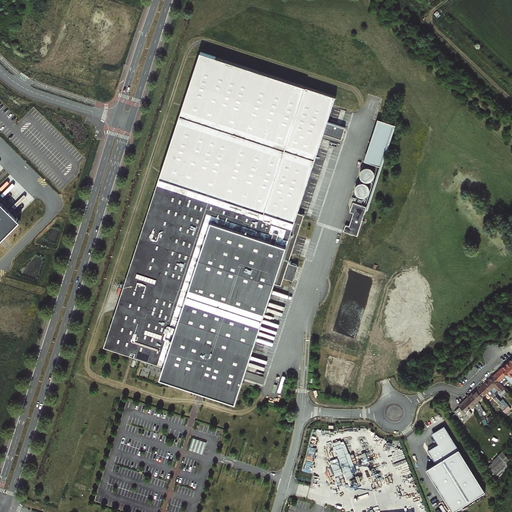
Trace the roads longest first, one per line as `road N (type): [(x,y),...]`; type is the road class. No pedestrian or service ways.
road 1 (primary): [(7,508),(130,122)]
road 2 (primary): [(117,117),(0,489)]
road 3 (residential): [(378,413),(302,409),(275,511)]
road 4 (track): [(446,0),(425,17),(511,99)]
road 5 (primary): [(130,122),(169,0)]
road 6 (unclassified): [(0,70),(33,92),(117,117)]
road 7 (primary): [(155,0),(117,117)]
